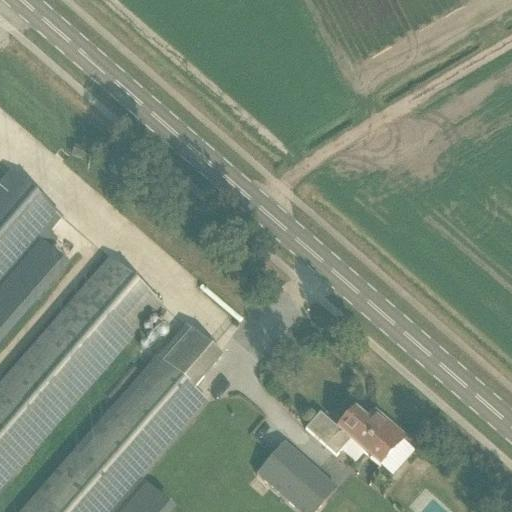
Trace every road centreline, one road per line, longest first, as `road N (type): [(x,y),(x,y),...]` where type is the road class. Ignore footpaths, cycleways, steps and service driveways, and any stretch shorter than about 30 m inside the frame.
road 1 (primary): [(511,428),(21,0)]
road 2 (track): [(511,41),(302,165),(256,205)]
